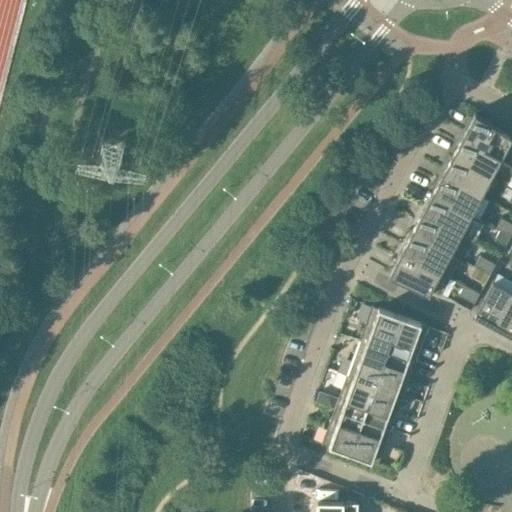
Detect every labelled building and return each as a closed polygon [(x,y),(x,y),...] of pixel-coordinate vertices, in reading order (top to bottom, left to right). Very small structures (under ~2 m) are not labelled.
[(511,135),(474,112),(461,136),(465,138),(501,157),(500,158),(511,164),(511,163),(511,140),(510,139),(511,136),(511,135)] [(461,136),(451,155),(453,156),(491,176),(500,158),(501,157),(465,138),(461,136)] [(451,155),(441,174),(445,176),(480,195),(491,176),(453,156),(451,155)] [(441,174),(431,193),(470,214),(480,195),(445,176),(441,174)] [(431,193),(421,212),(469,238),(474,241),(484,222),(470,214),(431,193)] [(421,212),(410,231),(459,257),(469,238),(421,212)] [(494,227),(510,235),(511,232),(511,223),(500,217),(494,227)] [(489,237),(505,246),(510,235),(494,227),(489,237)] [(411,231),(400,250),(404,252),(440,271),(449,276),(459,257),(412,232),(411,231)] [(400,250),(388,274),(389,275),(428,293),(431,289),(440,294),(449,276),(440,271),(404,252),(400,250)] [(474,265),(490,274),(495,263),(479,255),(474,265)] [(468,275),(484,284),(490,274),(474,265),(468,275)] [(495,324),(511,292),(492,281),(475,313),(476,314),(475,316),(487,322),(488,320),(495,324)] [(458,294),(474,303),(480,292),(464,284),(458,294)] [(511,333),(511,291),(511,292),(495,324),(493,326),(506,333),(507,331),(511,333)] [(359,339),(387,350),(399,315),(372,305),(373,304),(371,304),(359,339)] [(399,315),(387,350),(415,360),(428,324),(426,324),(399,315)] [(346,374),(374,384),(387,350),(359,339),(346,374)] [(387,350),(374,384),(402,394),(415,360),(387,350)] [(334,408),(362,418),(374,384),(346,374),(334,408)] [(374,384),(362,418),(390,428),(402,394),(374,384)] [(322,443),(349,453),(362,418),(334,408),(321,443),(322,444),(322,443)] [(376,463),(377,464),(390,428),(362,418),(349,453),(376,462),(376,463)] [(317,500),(316,511),(356,511),(357,501),(317,500)]
